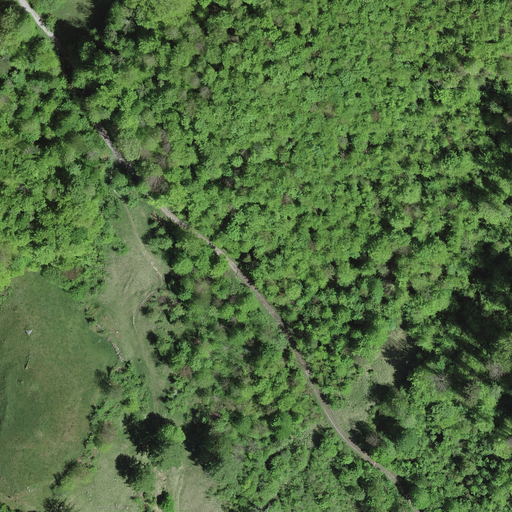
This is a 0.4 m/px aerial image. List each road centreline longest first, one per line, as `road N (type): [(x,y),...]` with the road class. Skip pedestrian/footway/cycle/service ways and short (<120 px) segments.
road 1 (track): [(22,0),(69,60),(119,154),(169,215),(233,265),(286,336)]
road 2 (track): [(417,511),(346,439),(286,336)]
